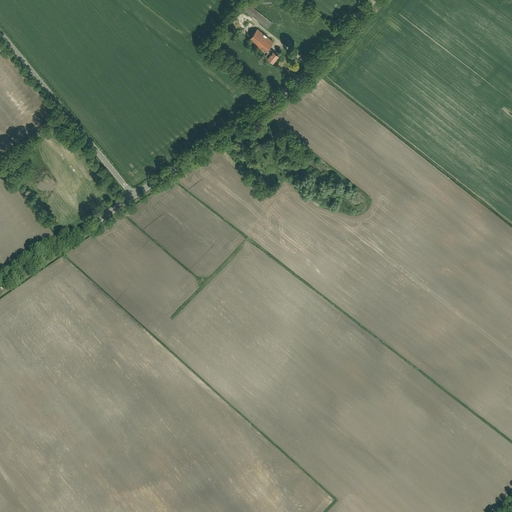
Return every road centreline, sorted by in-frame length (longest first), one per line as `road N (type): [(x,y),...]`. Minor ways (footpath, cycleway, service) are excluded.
road 1 (tertiary): [(132,197),(296,78),(370,0)]
road 2 (unclassified): [(132,197),(0,33)]
road 3 (tertiary): [(0,288),(132,197)]
